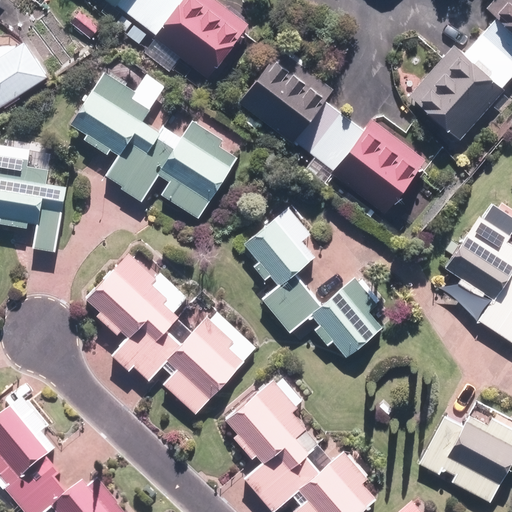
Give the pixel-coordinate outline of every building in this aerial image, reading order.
[(213,0),(102,0),(114,9),(115,7),(154,35),(152,38),(206,78),(246,25),(213,0)] [(405,96),(458,142),(511,80),(511,0),(489,0),(482,9),(493,19),(469,45),(462,54),(451,44),(405,96)] [(21,42),(0,55),(0,106),(45,78),(21,42)] [(278,49),(236,104),(310,160),(303,169),(314,177),(321,169),(382,216),(425,162),(368,118),(360,129),(332,107),(322,100),(331,89),(278,49)] [(160,198),(195,220),(235,158),(217,146),(220,140),(189,120),(176,141),(143,119),(164,87),(143,73),(132,90),(101,71),(64,128),(113,160),(101,179),(140,204),(157,177),(169,184),(160,198)] [(29,249),(53,253),(64,187),(45,184),(50,153),(0,145),(0,224),(25,229),(26,222),(33,223),(29,249)] [(285,205),(239,243),(255,262),(251,265),(263,280),(267,277),(274,285),(258,299),(287,334),(309,316),(316,325),(311,329),(325,346),(330,342),(343,358),(379,328),(366,312),(379,302),(356,273),(318,304),(293,273),(313,256),(300,241),(309,234),(285,205)] [(511,246),(504,242),(509,234),(476,213),(440,268),(456,278),(453,282),(479,299),(482,295),(489,300),(475,321),(511,344),(511,246)] [(190,415),(247,355),(205,315),(190,331),(171,312),(185,297),(158,272),(153,277),(126,252),(82,299),(124,338),(109,355),(126,372),(131,367),(146,382),(165,362),(173,369),(158,385),(190,415)] [(277,374),(222,421),(258,463),(241,477),(270,511),(295,491),(303,500),(289,511),(358,511),(375,498),(360,482),(365,478),(341,450),(317,470),(304,455),(316,445),(290,414),(303,403),(277,374)] [(23,396),(0,415),(0,491),(18,511),(47,511),(48,511),(123,511),(96,480),(87,489),(80,481),(65,494),(53,480),(58,475),(44,459),(54,450),(40,434),(49,426),(23,396)] [(448,482),(487,503),(511,455),(511,429),(489,418),(486,425),(466,415),(460,425),(441,415),(415,465),(435,475),(438,470),(451,477),(448,482)]
